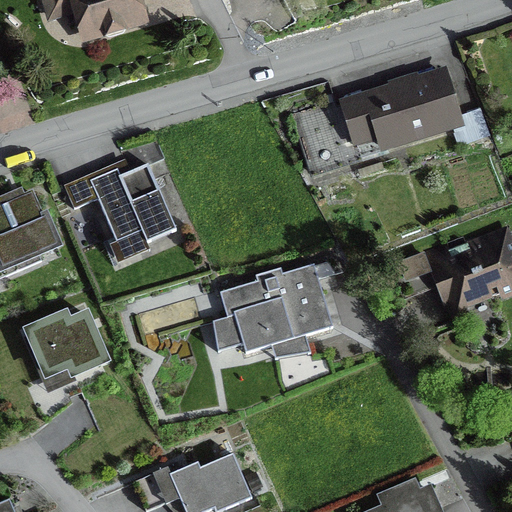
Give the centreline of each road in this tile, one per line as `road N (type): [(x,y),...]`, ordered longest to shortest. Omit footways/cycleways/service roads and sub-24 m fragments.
road 1 (residential): [(503,0),(0,150)]
road 2 (residential): [(371,315),(483,511)]
